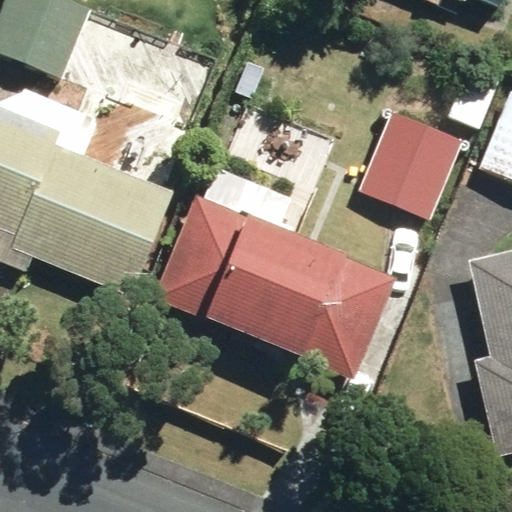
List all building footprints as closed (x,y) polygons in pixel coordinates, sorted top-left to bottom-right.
[(8,0),(0,19),(0,51),(64,79),(93,11),(66,0),(8,0)] [(435,0),(478,17),(484,0),(435,0)] [(499,81),(466,65),(441,117),(474,133),(499,81)] [(237,95),(263,106),(275,78),(249,67),(237,95)] [(511,95),(508,93),(473,170),(511,186),(511,95)] [(0,258),(30,271),(36,256),(131,296),(176,189),(60,141),(65,129),(0,102),(0,258)] [(384,113),(352,192),(431,224),(463,145),(384,113)] [(156,295),(358,379),(401,276),(351,255),(354,247),(286,219),(296,195),(220,163),(206,195),(199,192),(156,295)] [(511,267),(463,275),(477,367),(458,369),(472,456),(511,450),(511,267)]
